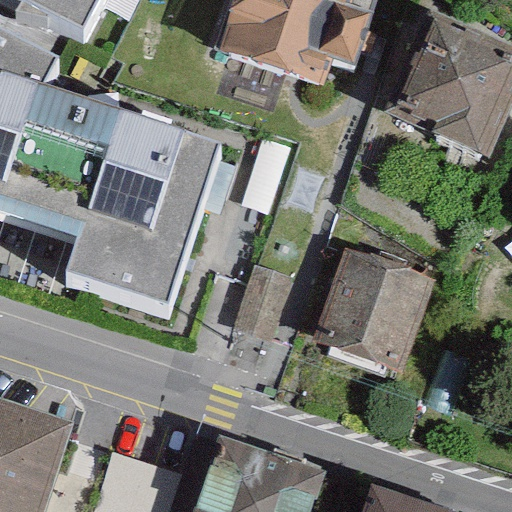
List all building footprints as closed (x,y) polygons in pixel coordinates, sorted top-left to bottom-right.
[(0,0),(0,4),(89,51),(114,0),(0,0)] [(354,0),(237,0),(216,67),(323,100),(331,76),(357,84),(380,11),(354,3),(354,0)] [(382,126),(486,171),(511,110),(511,62),(427,25),(382,126)] [(226,164),(48,108),(64,78),(0,45),(0,216),(88,245),(73,293),(174,325),(226,164)] [(433,288),(346,259),(313,357),(400,386),(433,288)] [(280,339),(296,279),(256,268),(239,328),(280,339)] [(0,415),(0,511),(58,511),(81,441),(0,415)] [(322,511),(331,485),(228,453),(209,511),(322,511)] [(111,455),(97,494),(142,510),(157,471),(111,455)]
